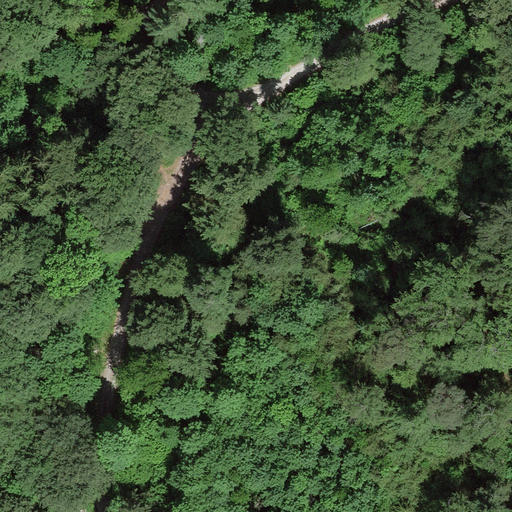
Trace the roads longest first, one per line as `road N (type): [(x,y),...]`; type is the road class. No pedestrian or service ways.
road 1 (track): [(106,511),(104,432),(129,306),(150,240),(217,100)]
road 2 (track): [(432,0),(237,99),(175,86),(152,65)]
